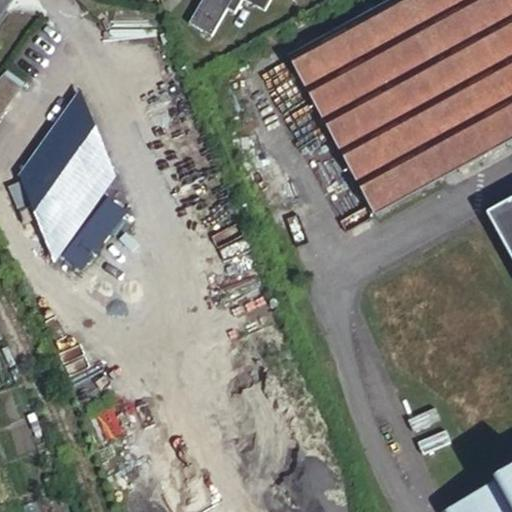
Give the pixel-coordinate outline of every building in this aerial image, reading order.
[(214,0),(198,29),(207,35),(216,33),(224,37),(237,15),(243,19),(251,3),(252,0),(258,0),(262,2),(264,10),(273,15),(281,0),(293,0),(304,6),(306,0),(214,0)] [(258,0),(252,0),(251,3),(264,10),(262,2),(258,0)] [(511,140),(511,0),(404,0),(291,61),(376,215),(511,140)] [(220,43),(224,37),(216,33),(207,35),(220,43)] [(0,112),(20,85),(5,73),(0,80),(0,112)] [(93,188),(51,249),(54,259),(113,175),(81,95),(63,119),(93,188)] [(21,178),(51,248),(51,249),(93,188),(63,119),(21,178)] [(511,200),(490,213),(511,253),(511,200)] [(400,431),(393,417),(376,424),(383,439),(400,431)] [(511,511),(511,473),(444,510),(445,511),(511,511)]
